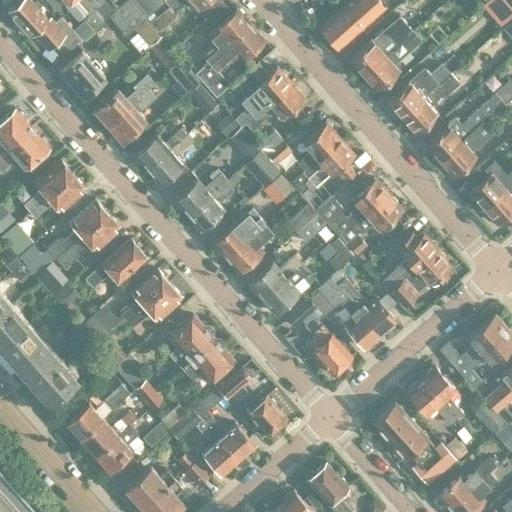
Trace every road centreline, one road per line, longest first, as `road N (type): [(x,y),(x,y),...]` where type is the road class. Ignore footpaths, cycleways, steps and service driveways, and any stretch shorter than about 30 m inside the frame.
road 1 (residential): [(326,420),(0,47)]
road 2 (residential): [(496,265),(257,0)]
road 3 (residential): [(326,420),(496,265)]
road 4 (residential): [(94,511),(0,404)]
road 5 (residential): [(218,511),(326,420)]
road 6 (residential): [(409,511),(326,420)]
